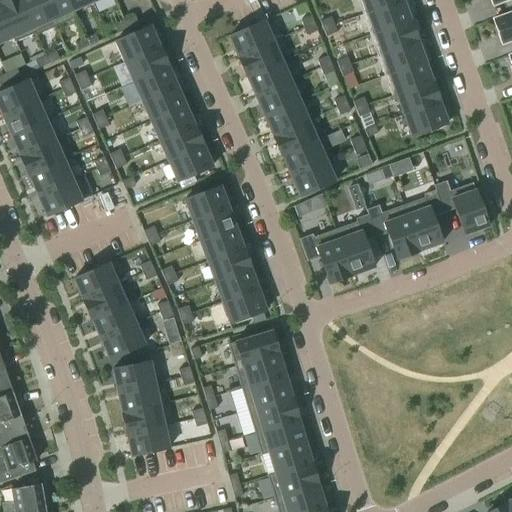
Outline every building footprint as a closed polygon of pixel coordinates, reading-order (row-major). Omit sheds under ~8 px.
[(35,33),(20,0),(2,0),(0,1),(0,8),(13,38),(15,42),(35,33)] [(55,24),(43,0),(20,0),(35,33),(55,24)] [(73,11),(67,0),(43,0),(55,24),(75,15),(73,11)] [(93,2),(91,0),(67,0),(73,11),(93,2)] [(400,0),(360,0),(365,13),(400,0)] [(410,20),(402,0),(400,0),(365,13),(373,33),(410,20)] [(0,43),(13,38),(0,8),(0,43)] [(511,12),(492,19),(500,44),(511,39),(511,12)] [(314,23),(311,16),(300,20),(303,28),(314,23)] [(138,24),(135,17),(124,21),(127,29),(138,24)] [(333,25),(330,17),(319,21),(322,29),(333,25)] [(417,41),(410,20),(373,33),(380,54),(417,41)] [(127,29),(124,21),(114,26),(117,33),(127,29)] [(272,41),(264,21),(228,37),(237,57),(272,41)] [(317,31),(314,23),(303,28),(306,35),(317,31)] [(150,25),(114,41),(123,61),(159,45),(150,25)] [(336,32),(333,25),(322,29),(326,37),(336,32)] [(98,42),(95,34),(85,39),(88,46),(98,42)] [(88,46),(85,39),(74,44),(77,51),(88,46)] [(281,61),(272,41),(237,57),(245,76),(281,61)] [(425,61),(417,41),(380,54),(388,74),(425,61)] [(167,65),(159,45),(123,61),(132,81),(167,65)] [(59,59),(56,52),(45,56),(48,64),(59,59)] [(48,64),(45,56),(35,61),(38,68),(48,64)] [(330,63),(327,56),(316,60),(319,68),(330,63)] [(349,65),(346,57),(336,61),(339,69),(349,65)] [(290,81),(281,61),(245,76),(254,96),(290,81)] [(432,82),(425,61),(388,74),(395,95),(432,82)] [(333,71),(330,63),(319,68),(322,75),(333,71)] [(176,85),(167,65),(132,81),(141,101),(176,85)] [(353,72),(349,65),(339,69),(342,77),(353,72)] [(19,76),(16,69),(6,74),(9,81),(19,76)] [(87,78),(84,71),(73,75),(77,83),(87,78)] [(0,84),(9,81),(6,74),(0,76),(0,84)] [(71,85),(68,78),(58,82),(61,90),(71,85)] [(91,86),(87,78),(77,83),(80,90),(91,86)] [(37,100),(28,80),(0,92),(0,113),(1,116),(37,100)] [(299,101),(290,81),(254,96),(263,116),(299,101)] [(439,102),(432,82),(395,95),(402,116),(439,102)] [(75,93),(71,85),(61,90),(64,97),(75,93)] [(185,105),(176,85),(141,101),(149,121),(185,105)] [(336,108),(346,103),(343,96),(333,100),(336,108)] [(366,105),(363,97),(352,102),(355,109),(366,105)] [(46,120),(37,100),(1,116),(10,136),(46,120)] [(308,121),(299,101),(263,116),(272,136),(308,121)] [(447,123),(439,102),(402,116),(410,136),(447,123)] [(350,111),(346,103),(336,108),(339,115),(350,111)] [(194,125),(185,105),(149,121),(158,141),(194,125)] [(369,112),(366,105),(355,109),(358,117),(369,112)] [(105,117),(101,110),(91,115),(94,122),(105,117)] [(89,125),(86,117),(75,122),(78,129),(89,125)] [(108,125),(105,117),(94,122),(98,130),(108,125)] [(54,140),(46,120),(10,136),(19,156),(54,140)] [(317,140),(308,121),(272,136),(281,156),(317,140)] [(92,132),(89,125),(78,129),(82,137),(92,132)] [(203,146),(194,125),(158,141),(167,161),(203,146)] [(367,137),(377,133),(374,125),(363,129),(367,137)] [(363,143),(359,136),(349,140),(352,148),(363,143)] [(63,160),(54,140),(19,156),(28,176),(63,160)] [(326,160),(317,140),(281,156),(290,176),(326,160)] [(366,151),(363,143),(352,148),(355,155),(366,151)] [(212,166),(203,146),(167,161),(176,182),(212,166)] [(122,157),(119,150),(108,154),(112,162),(122,157)] [(106,164),(103,156),(92,161),(96,169),(106,164)] [(126,165),(122,157),(112,162),(115,169),(126,165)] [(72,180),(63,160),(28,176),(37,196),(72,180)] [(299,196),(334,181),(326,160),(290,176),(299,196)] [(110,172),(106,164),(96,169),(99,176),(110,172)] [(380,170),(383,179),(392,176),(388,167),(380,170)] [(135,185),(131,177),(121,181),(124,189),(135,185)] [(81,200),(72,180),(37,196),(45,216),(81,200)] [(433,185),(435,190),(443,213),(454,208),(464,235),(487,226),(472,183),(449,191),(445,181),(433,185)] [(228,207),(220,186),(183,200),(191,220),(228,207)] [(441,243),(431,217),(443,213),(435,190),(423,194),(424,197),(402,205),(419,251),(441,243)] [(419,251),(402,205),(381,213),(378,205),(365,210),(367,214),(375,237),(387,233),(396,259),(419,251)] [(235,227),(228,207),(191,220),(198,241),(235,227)] [(364,241),(375,237),(367,214),(355,219),(356,222),(334,230),(351,275),(373,267),(364,241)] [(156,234),(153,226),(142,231),(146,238),(156,234)] [(243,248),(235,227),(198,241),(206,261),(243,248)] [(351,275),(334,230),(313,237),(312,234),(298,239),(306,262),(319,258),(328,283),(351,275)] [(160,241),(156,234),(146,238),(149,246),(160,241)] [(250,269),(243,248),(206,261),(213,282),(250,269)] [(152,268),(149,261),(139,265),(142,273),(152,268)] [(117,283),(108,263),(72,279),(81,299),(117,283)] [(174,273),(170,266),(160,271),(163,278),(174,273)] [(156,276),(152,268),(142,273),(145,280),(156,276)] [(258,289),(250,269),(213,282),(221,303),(258,289)] [(177,281),(174,273),(163,278),(167,285),(177,281)] [(126,303),(117,283),(81,299),(90,319),(126,303)] [(265,310),(258,289),(221,303),(229,323),(265,310)] [(170,309),(167,301),(156,305),(159,313),(170,309)] [(135,324),(126,303),(90,319),(99,339),(135,324)] [(190,314),(187,306),(176,309),(179,317),(190,314)] [(173,316),(170,309),(159,313),(162,320),(173,316)] [(193,321),(190,314),(179,317),(182,325),(193,321)] [(144,344),(135,324),(99,339),(108,360),(144,344)] [(227,344),(234,367),(278,353),(271,330),(227,344)] [(203,355),(199,344),(191,347),(195,358),(203,355)] [(285,375),(278,353),(234,367),(241,388),(285,375)] [(154,383),(150,361),(111,369),(116,391),(154,383)] [(191,374),(188,366),(178,370),(180,378),(191,374)] [(0,396),(10,393),(2,370),(0,370),(0,396)] [(193,382),(191,374),(180,378),(182,386),(193,382)] [(291,397),(285,375),(241,388),(247,410),(291,397)] [(159,404),(154,383),(116,391),(121,413),(159,404)] [(213,398),(210,387),(202,389),(205,400),(213,398)] [(0,422),(18,415),(16,408),(21,406),(16,391),(10,393),(0,396),(0,422)] [(298,419),(291,397),(247,410),(254,432),(298,419)] [(216,409),(213,398),(205,400),(209,411),(216,409)] [(164,426),(159,404),(121,413),(125,434),(164,426)] [(204,416),(201,408),(190,411),(193,419),(204,416)] [(18,415),(0,422),(0,447),(26,438),(18,415)] [(206,424),(204,416),(193,419),(195,427),(206,424)] [(305,441),(298,419),(254,432),(261,455),(267,453),(267,452),(305,441)] [(168,448),(164,426),(125,434),(130,456),(168,448)] [(227,441),(223,430),(215,432),(219,444),(227,441)] [(0,482),(14,477),(11,469),(35,461),(26,438),(0,447),(0,482)] [(229,452),(227,441),(219,444),(222,454),(229,452)] [(311,462),(305,441),(267,452),(267,453),(273,473),(274,474),(311,462)] [(318,484),(311,462),(274,474),(273,473),(266,475),(267,476),(273,498),(318,484)] [(239,485),(235,473),(227,476),(231,487),(239,485)] [(11,502),(1,504),(2,511),(21,511),(43,508),(42,500),(48,499),(45,483),(9,489),(11,502)] [(304,511),(324,506),(318,484),(273,498),(277,511),(304,511)] [(242,496),(239,485),(231,487),(234,498),(242,496)]
